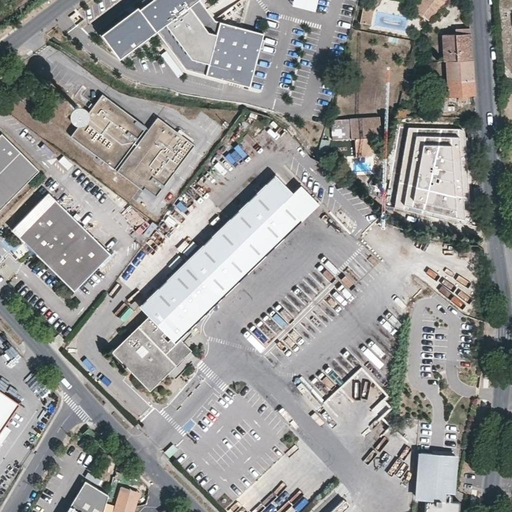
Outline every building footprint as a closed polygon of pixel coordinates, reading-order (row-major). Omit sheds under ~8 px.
[(263,33),(215,20),(199,0),(140,0),(141,0),(144,4),(138,8),(137,6),(100,34),(119,58),(156,30),(185,69),(249,86),(263,33)] [(314,10),(316,0),(292,0),(291,4),(314,10)] [(443,0),(418,0),(412,9),(422,16),(426,19),(443,0)] [(374,10),(364,8),(361,26),(371,27),(374,10)] [(445,61),(473,59),(471,28),(456,29),(456,34),(442,35),(443,61),(445,61)] [(183,73),(166,51),(161,54),(178,77),(183,73)] [(475,93),(473,59),(445,61),(446,79),(437,80),(439,111),(447,111),(447,96),(456,95),(458,100),(466,99),(466,94),(475,93)] [(408,67),(404,81),(412,83),(415,68),(408,67)] [(71,100),(55,87),(51,92),(67,104),(71,100)] [(102,94),(70,135),(114,169),(146,127),(102,94)] [(71,110),(73,113),(76,114),(79,114),(82,113),(84,110),(85,107),(84,104),(81,101),(78,101),(75,101),(72,104),(71,107),(71,110)] [(381,137),(380,116),(331,120),(332,140),(355,138),(356,155),(371,154),(371,137),(381,137)] [(148,128),(116,170),(154,199),(195,145),(157,117),(148,128)] [(459,127),(409,126),(397,210),(476,225),(466,131),(459,127)] [(116,170),(148,128),(146,127),(114,169),(116,170)] [(0,208),(39,169),(2,132),(0,133),(0,208)] [(73,164),(63,155),(59,160),(68,169),(73,164)] [(140,305),(149,316),(155,322),(125,351),(150,377),(162,365),(165,368),(172,361),(170,358),(180,348),(175,342),(180,338),(311,211),(293,192),(302,184),(284,165),(221,226),(185,261),(140,305)] [(311,175),(302,184),(293,192),(311,211),(328,194),(311,175)] [(111,253),(48,192),(11,229),(74,290),(111,253)] [(155,322),(149,316),(112,351),(150,390),(191,350),(180,338),(175,342),(180,348),(170,358),(172,361),(165,368),(162,365),(150,377),(125,351),(155,322)] [(58,334),(55,337),(61,342),(64,339),(58,334)] [(0,389),(0,432),(5,425),(20,403),(0,389)] [(0,445),(11,429),(5,425),(0,432),(0,445)] [(426,511),(460,511),(461,502),(447,501),(447,492),(454,492),(457,455),(423,453),(419,498),(427,499),(426,511)] [(102,511),(107,497),(82,482),(67,508),(70,510),(68,511),(102,511)] [(133,511),(139,492),(121,487),(113,511),(133,511)]
